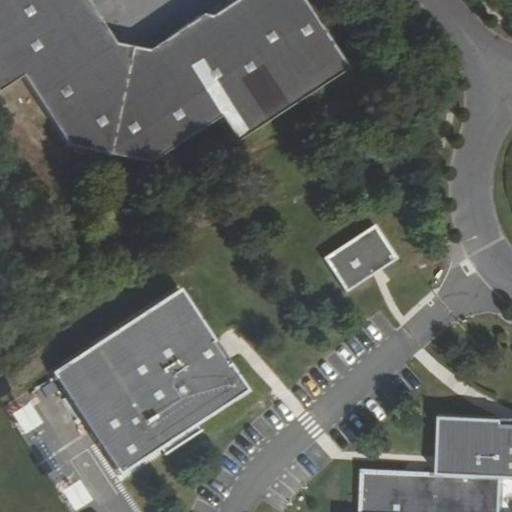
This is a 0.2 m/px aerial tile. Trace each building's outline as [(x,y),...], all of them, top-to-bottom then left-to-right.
[(0,0),(0,52),(38,110),(121,127),(191,82),(208,108),(320,33),(298,0),(142,0),(119,16),(83,5),(80,0),(0,0)] [(396,267),(373,233),(323,266),(346,301),(396,267)] [(244,399),(176,296),(49,380),(116,483),(157,455),(161,462),(198,439),(195,431),(244,399)] [(14,421),(34,411),(23,389),(3,399),(14,421)] [(83,487),(59,447),(62,445),(40,410),(19,423),(66,498),(83,487)] [(511,511),(511,437),(506,438),(506,432),(443,429),(440,483),(375,481),(373,511),(511,511)]
